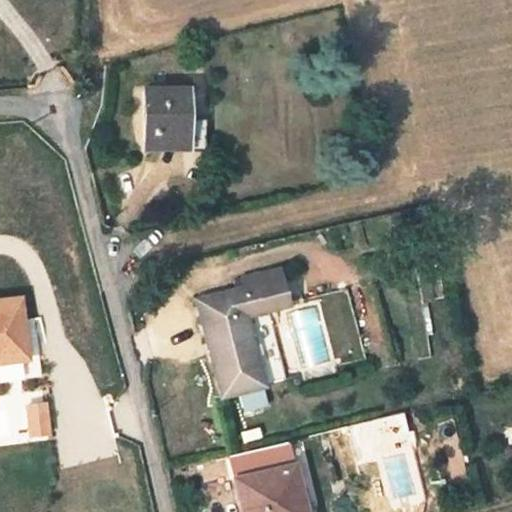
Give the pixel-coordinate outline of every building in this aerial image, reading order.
[(183,140),(182,88),(142,88),(143,141),(162,141),(183,140)] [(429,205),(409,209),(411,219),(432,214),(429,205)] [(409,209),(390,213),(392,224),(411,219),(409,209)] [(433,301),(426,262),(414,263),(421,302),(433,301)] [(275,267),(236,278),(239,287),(277,277),(275,267)] [(285,304),(277,277),(239,287),(247,314),(285,304)] [(247,314),(239,287),(195,300),(220,396),(237,391),(261,385),(265,384),(247,314)] [(267,405),(261,385),(237,391),(243,411),(267,405)] [(292,463),(234,477),(242,511),(303,511),(298,489),(292,463)] [(309,511),(304,488),(298,489),(303,511),(309,511)]
